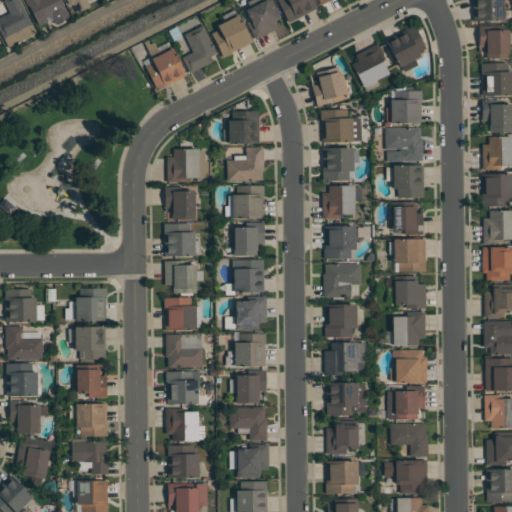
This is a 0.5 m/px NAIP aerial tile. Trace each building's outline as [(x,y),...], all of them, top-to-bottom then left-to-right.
[(35,32),(19,0),(2,0),(8,13),(0,16),(0,34),(2,38),(27,26),(30,34),(35,32)] [(24,0),(35,26),(51,19),(53,24),(67,18),(59,0),(24,0)] [(66,0),(73,14),(89,7),(85,0),(66,0)] [(255,39),(278,28),(265,0),(263,0),(242,10),(255,39)] [(316,8),(312,0),(275,0),(287,23),(316,8)] [(471,0),(472,21),(503,20),(502,0),(471,0)] [(250,44),(239,16),(208,28),(220,56),(250,44)] [(188,71),(217,58),(202,24),(182,34),(191,52),(181,57),(188,71)] [(508,29),(485,30),(485,26),(477,26),(478,47),(485,47),(485,59),(509,58),(508,29)] [(427,52),(415,28),(385,42),(397,66),(427,52)] [(357,61),(351,64),(361,86),(391,72),(377,43),(354,54),(357,61)] [(155,90),(185,76),(171,47),(158,54),(152,44),(145,47),(152,62),(144,66),(155,90)] [(511,95),(511,63),(480,63),(481,96),(511,95)] [(315,106),(347,98),(340,67),(316,72),(318,84),(310,86),(315,106)] [(390,123),(421,123),(420,90),(389,91),(390,123)] [(511,104),(489,104),(488,100),(481,100),(481,121),(488,120),(488,133),(511,132),(511,104)] [(321,142),(360,141),(359,117),(347,118),(347,109),(320,110),(321,142)] [(228,111),(228,129),(223,129),(223,144),(258,143),(257,110),(228,111)] [(421,127),(384,128),(385,162),(421,161),(421,127)] [(481,145),(481,167),(511,166),(511,136),(487,137),(488,145),(481,145)] [(225,160),(226,181),(263,180),(262,146),(245,147),(245,159),(225,160)] [(321,148),(322,181),(348,180),(348,172),(352,172),(352,147),(321,148)] [(172,149),(172,156),(165,156),(166,180),(196,180),(196,181),(206,181),(206,149),(172,149)] [(423,197),(422,164),(392,165),(393,198),(423,197)] [(511,203),(511,173),(480,174),(481,207),(511,206),(511,203)] [(353,217),(353,185),(327,185),(327,193),(321,193),(321,217),(353,217)] [(171,219),(194,219),(194,190),(172,191),(172,186),(164,187),(164,208),(171,208),(171,219)] [(422,230),(421,207),(391,207),(392,231),(422,230)] [(511,240),(511,210),(488,210),(488,218),(482,218),(482,241),(511,240)] [(263,222),(248,222),(248,226),(232,226),(233,255),(256,255),(256,244),(263,244),(263,222)] [(192,223),(162,224),(163,256),(193,256),(192,223)] [(354,225),(323,226),(323,259),(350,258),(350,250),(354,250),(354,225)] [(424,238),(392,239),(393,272),(424,271),(424,238)] [(482,247),(482,280),(511,279),(511,274),(511,247),(482,247)] [(262,259),(232,260),(232,293),(263,292),(262,259)] [(163,285),(172,285),(172,293),(195,293),(195,265),(172,265),(172,261),(163,261),(163,285)] [(359,284),(359,263),(322,264),(323,297),(350,297),(350,284),(359,284)] [(393,307),(424,307),(424,281),(393,282),(393,307)] [(483,291),(483,317),(503,317),(503,314),(511,313),(511,284),(493,284),(493,291),(483,291)] [(104,321),(105,288),(77,288),(76,302),(66,302),(65,320),(104,321)] [(43,305),(35,305),(35,297),(29,297),(29,289),(4,289),(4,321),(43,321),(43,305)] [(164,330),(195,329),(195,305),(190,305),(190,297),(163,298),(164,330)] [(266,322),(265,299),(233,299),(234,318),(224,318),(224,329),(257,328),(257,322),(266,322)] [(323,304),(324,337),(355,336),(354,304),(323,304)] [(424,338),(424,312),(413,312),(413,316),(391,316),(391,345),(418,345),(418,338),(424,338)] [(511,320),(482,321),(482,348),(489,347),(489,354),(511,353),(511,320)] [(4,327),(5,360),(41,359),(41,332),(22,332),(22,326),(4,327)] [(105,359),(104,326),(73,327),(73,351),(78,351),(78,359),(105,359)] [(265,334),(233,333),(232,366),(264,367),(265,334)] [(201,334),(164,334),(165,368),(202,367),(201,334)] [(323,351),(323,375),(342,375),(342,371),(355,371),(355,362),(364,362),(364,342),(329,342),(329,350),(323,351)] [(425,382),(424,349),(394,350),(395,368),(389,368),(389,383),(425,382)] [(511,357),(484,358),(484,391),(511,390),(511,357)] [(6,396),(37,395),(36,371),(32,371),(31,363),(5,364),(6,396)] [(98,369),(75,369),(75,394),(87,393),(87,398),(106,397),(105,375),(98,375),(98,369)] [(165,404),(198,403),(197,370),(165,371),(165,404)] [(234,374),(235,403),(258,403),(258,391),(265,391),(265,373),(234,374)] [(365,383),(326,382),(325,414),(364,414),(365,383)] [(386,419),(417,420),(417,408),(423,408),(424,390),(387,390),(386,419)] [(490,428),(511,427),(511,396),(482,397),(483,421),(490,421),(490,428)] [(79,436),(106,436),(106,403),(74,404),(74,428),(79,428),(79,436)] [(8,419),(15,419),(15,433),(39,434),(39,415),(46,415),(46,404),(8,404),(8,419)] [(265,440),(265,407),(228,408),(229,428),(248,428),(248,440),(265,440)] [(171,441),(197,441),(197,411),(164,411),(164,434),(171,434),(171,441)] [(426,423),(389,424),(389,445),(408,444),(409,455),(426,455),(426,423)] [(325,425),(325,452),(357,452),(356,425),(325,425)] [(511,436),(485,438),(485,463),(511,462),(511,436)] [(106,474),(107,441),(73,441),(72,461),(92,461),(91,474),(106,474)] [(166,445),(167,478),(197,477),(196,444),(166,445)] [(267,444),(259,444),(259,447),(235,448),(236,477),(259,477),(259,470),(268,469),(267,444)] [(48,448),(21,446),(18,476),(30,477),(29,484),(38,485),(39,479),(45,479),(48,448)] [(396,490),(426,489),(425,459),(383,461),(383,476),(396,475),(396,490)] [(325,493),(352,493),(352,484),(356,484),(356,460),(325,461),(325,493)] [(485,501),(511,501),(511,493),(511,468),(485,469),(485,501)] [(33,497),(13,477),(1,489),(0,488),(0,511),(12,511),(15,510),(16,511),(24,511),(21,509),(33,497)] [(106,511),(106,480),(75,481),(76,504),(80,504),(80,511),(106,511)] [(265,511),(266,481),(239,481),(239,490),(233,489),(232,511),(265,511)] [(166,504),(172,505),(171,511),(197,511),(198,506),(206,506),(206,483),(166,483),(166,504)] [(427,511),(427,505),(421,505),(421,497),(390,498),(390,511),(395,511),(427,511)] [(356,511),(356,502),(333,503),(333,511),(326,511),(325,511),(356,511)]
